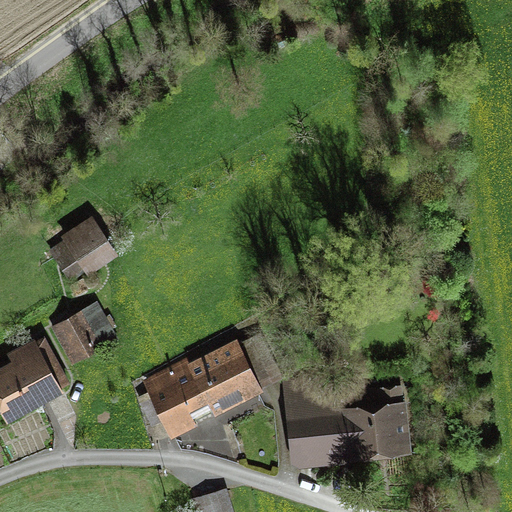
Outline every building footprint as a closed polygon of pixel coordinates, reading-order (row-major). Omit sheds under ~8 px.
[(51,250),(68,276),(110,248),(90,218),(64,236),(66,239),(51,250)] [(78,313),(60,323),(80,359),(97,348),(78,313)] [(38,352),(0,373),(0,392),(11,413),(57,388),(47,368),(56,363),(43,339),(33,344),(38,352)] [(187,361),(146,381),(168,423),(208,403),(212,411),(257,389),(234,344),(190,367),(187,361)] [(310,452),(405,442),(401,404),(346,409),(342,379),(301,382),(303,398),(291,399),(298,467),(311,466),(310,452)] [(232,511),(228,497),(196,507),(197,511),(232,511)]
